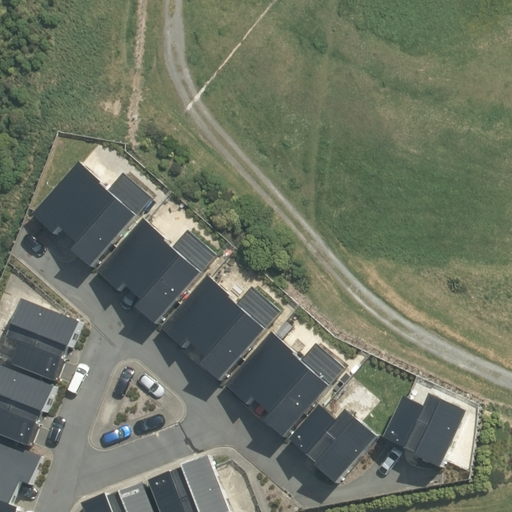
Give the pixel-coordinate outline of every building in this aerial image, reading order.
[(108,186),(83,165),(40,213),(37,217),(58,235),(60,237),(66,231),(86,247),(79,255),(98,270),(143,219),(141,218),(157,201),(129,176),(114,193),(107,188),(108,186)] [(173,243),(148,221),(101,274),(124,294),(131,287),(152,303),(144,312),(162,328),(208,277),(206,275),(222,258),(193,233),(178,250),(171,244),(173,243)] [(269,331),(285,315),(257,290),(242,307),(236,301),(237,300),(212,278),(162,333),(185,355),(196,344),(212,360),(207,366),(226,384),(272,333),(269,331)] [(26,346),(18,368),(62,384),(71,363),(69,362),(75,349),(78,350),(88,326),(71,319),(30,303),(15,341),(26,346)] [(307,363),(276,335),(230,387),(253,407),(259,400),(278,416),(271,424),(291,441),(336,390),(334,388),(350,371),(322,346),(307,363)] [(0,376),(0,410),(3,412),(0,418),(0,435),(36,450),(46,427),(45,426),(49,415),(52,416),(62,390),(3,367),(0,376)] [(448,471),(476,416),(439,398),(433,411),(411,401),(390,440),(425,458),(424,460),(448,471)] [(343,423),(327,408),(296,443),(324,468),(323,469),(344,487),(384,440),(352,413),(343,423)] [(46,459),(0,440),(0,511),(27,511),(19,509),(28,483),(36,487),(46,459)] [(235,511),(215,459),(190,469),(191,470),(156,484),(166,511),(235,511)] [(159,511),(150,486),(116,500),(115,498),(89,507),(91,511),(159,511)]
